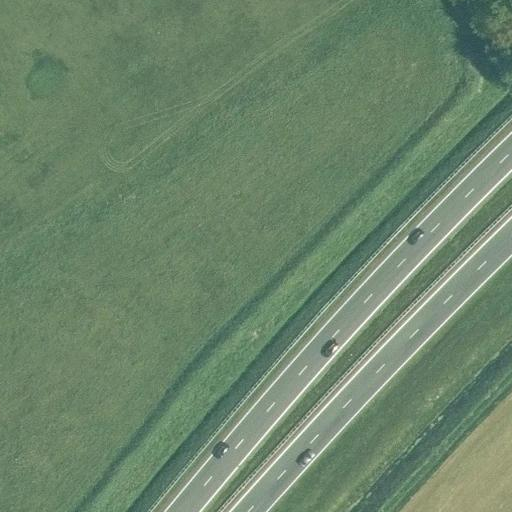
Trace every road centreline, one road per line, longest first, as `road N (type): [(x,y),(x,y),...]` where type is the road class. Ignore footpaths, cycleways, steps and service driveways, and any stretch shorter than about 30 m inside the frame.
road 1 (trunk): [(511,153),(283,390),(181,511)]
road 2 (trunk): [(249,511),(386,360),(511,237)]
